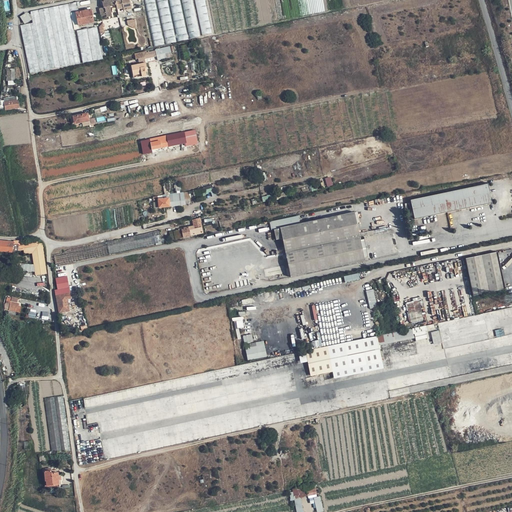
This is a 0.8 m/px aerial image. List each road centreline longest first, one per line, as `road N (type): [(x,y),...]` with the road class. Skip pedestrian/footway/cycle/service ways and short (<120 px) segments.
road 1 (unknown): [(354,511),(511,478)]
road 2 (track): [(31,116),(167,95)]
